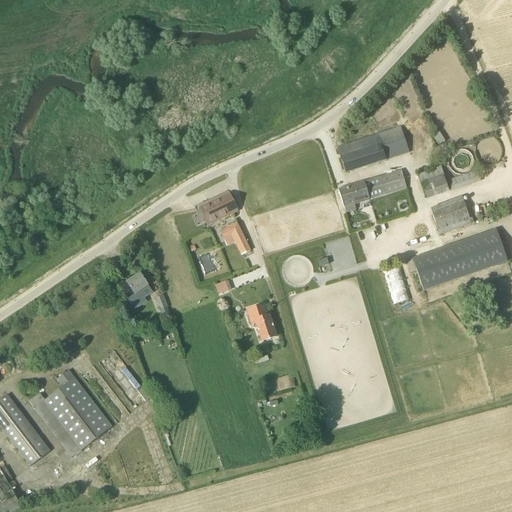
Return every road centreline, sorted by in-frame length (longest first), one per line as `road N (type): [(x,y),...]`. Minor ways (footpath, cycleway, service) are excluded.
road 1 (unclassified): [(0,315),(197,182),(307,134),(358,96),(446,0)]
road 2 (track): [(180,492),(511,407)]
road 3 (track): [(447,0),(511,165)]
